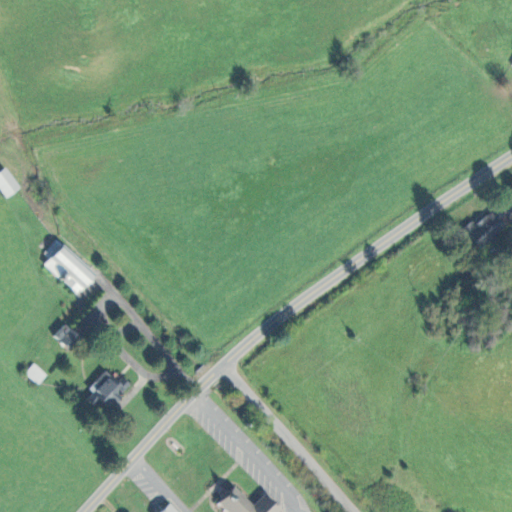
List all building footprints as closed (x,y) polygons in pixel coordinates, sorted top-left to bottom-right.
[(0,189),(7,199),(21,188),(5,169),(0,172),(0,189)] [(505,224),(488,207),(459,237),(476,254),(505,224)] [(96,275),(56,239),(43,253),(49,258),(44,264),(58,277),(66,268),(70,273),(64,280),(78,294),(96,275)] [(80,336),(66,323),(55,335),(69,348),(80,336)] [(122,375),(119,379),(105,370),(84,398),(106,415),(131,382),(122,375)] [(225,511),(214,500),(231,484),(250,503),(262,491),(278,508),(273,511),(225,511)] [(179,511),(171,503),(160,511),(179,511)]
